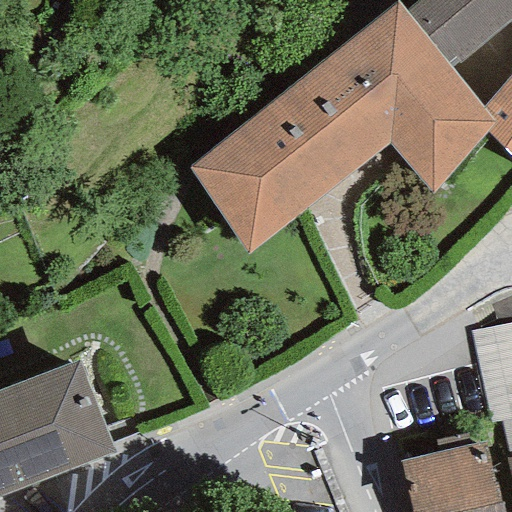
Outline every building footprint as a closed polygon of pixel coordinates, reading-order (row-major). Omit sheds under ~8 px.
[(511,0),(415,0),(403,10),(451,70),(511,20),(511,0)] [(403,10),(396,2),(188,170),(247,256),(388,142),(394,149),(432,194),(487,133),(495,121),(481,108),(466,88),(451,70),(403,10)] [(511,71),(481,108),(495,121),(487,133),(511,157),(511,71)] [(511,326),(511,323),(469,332),(490,423),(500,421),(509,460),(511,459),(511,326)] [(0,390),(0,496),(112,453),(79,362),(0,390)] [(437,453),(398,461),(409,511),(456,511),(511,499),(511,491),(506,461),(509,460),(500,421),(490,423),(491,429),(434,441),(437,453)] [(511,511),(511,499),(456,511),(511,511)]
